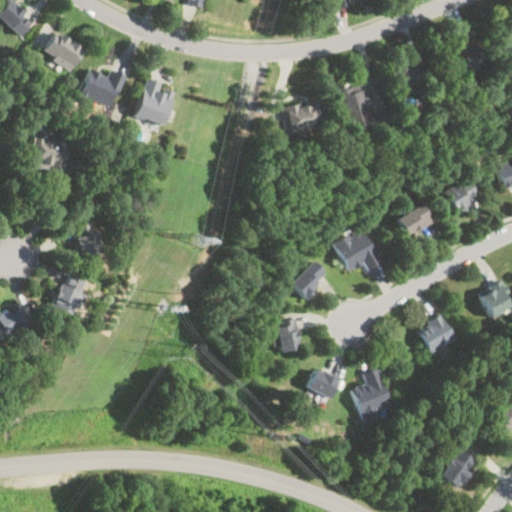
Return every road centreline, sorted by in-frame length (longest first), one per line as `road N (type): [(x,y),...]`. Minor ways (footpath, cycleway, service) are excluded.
road 1 (residential): [(88,0),(195,45),(265,54),(354,38),(450,0)]
road 2 (tertiary): [(0,467),(140,459),(212,465),(353,511)]
road 3 (residential): [(511,231),(349,322)]
